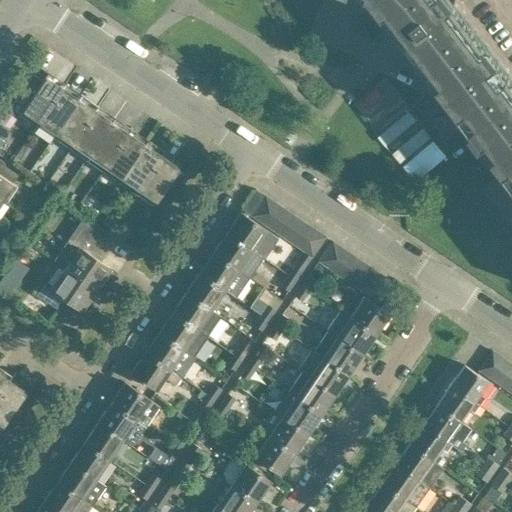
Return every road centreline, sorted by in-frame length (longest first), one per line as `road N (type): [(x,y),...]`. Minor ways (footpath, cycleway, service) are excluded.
road 1 (residential): [(91,398),(248,148)]
road 2 (residential): [(302,511),(445,289)]
road 3 (residential): [(248,148),(30,0)]
road 4 (residential): [(445,289),(248,148)]
road 5 (residential): [(511,191),(421,74)]
road 6 (residential): [(421,74),(323,28),(332,0)]
road 7 (residential): [(13,511),(91,398)]
